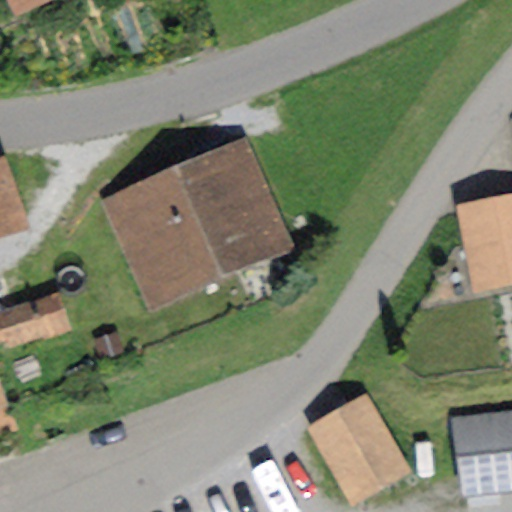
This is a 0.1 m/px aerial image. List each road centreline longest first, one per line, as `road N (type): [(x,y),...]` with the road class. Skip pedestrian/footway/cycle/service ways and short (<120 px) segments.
road 1 (residential): [(511,80),(311,375),(263,410),(63,511)]
road 2 (residential): [(413,0),(238,74),(0,124)]
